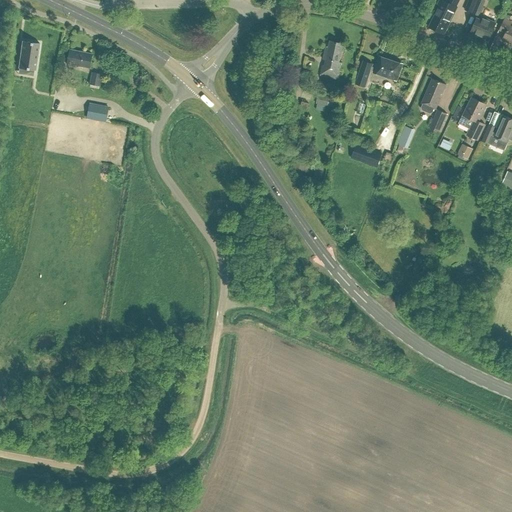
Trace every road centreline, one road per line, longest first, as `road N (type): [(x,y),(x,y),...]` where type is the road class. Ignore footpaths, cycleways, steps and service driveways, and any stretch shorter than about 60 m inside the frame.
road 1 (unclassified): [(0,453),(145,471),(176,455),(201,421),(224,272),(154,146),(160,121),(192,81)]
road 2 (primary): [(511,392),(433,354),(347,283),(192,81)]
road 3 (tertiary): [(511,78),(345,7),(299,3),(251,18)]
road 4 (track): [(511,421),(272,312)]
road 5 (primary): [(192,81),(153,52),(49,0)]
road 6 (residential): [(107,5),(235,2),(251,18)]
